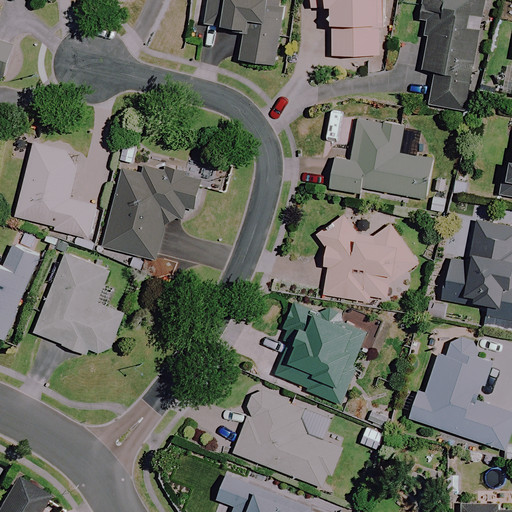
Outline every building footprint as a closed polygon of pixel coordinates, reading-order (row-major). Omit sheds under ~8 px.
[(279,0),(207,0),(204,25),(241,30),(237,60),(274,65),(282,9),(278,8),(279,0)] [(384,0),(309,0),(309,8),(330,8),(331,56),(379,56),(378,27),(384,27),(384,0)] [(485,0),(421,0),(419,12),(425,13),(421,35),(427,36),(421,72),(432,74),(427,105),(465,112),(485,0)] [(0,78),(2,79),(12,46),(0,42),(0,78)] [(402,124),(356,117),(350,159),(333,157),(328,188),(359,193),(360,189),(425,198),(431,159),(398,154),(402,124)] [(70,153),(33,144),(14,216),(54,227),(54,229),(87,238),(96,206),(68,198),(76,168),(70,153)] [(195,179),(142,164),(140,173),(123,168),(99,256),(152,271),(166,217),(183,222),(195,179)] [(322,294),(370,302),(371,297),(386,300),(389,284),(418,264),(389,224),(371,237),(359,233),(342,216),(316,235),(323,245),(322,267),(325,268),(322,294)] [(511,223),(471,216),(468,238),(464,261),(449,258),(442,300),(486,307),(482,329),(511,334),(511,223)] [(39,257),(12,246),(3,268),(0,267),(0,337),(5,339),(39,257)] [(108,271),(64,254),(33,333),(104,361),(123,313),(96,303),(108,271)] [(360,331),(293,308),(281,343),(286,345),(272,385),(340,408),(350,379),(344,377),(360,331)] [(491,361),(441,344),(424,395),(412,391),(403,416),(504,450),(511,424),(511,413),(477,402),(491,361)] [(314,413),(253,389),(244,412),(250,414),(235,453),(325,489),(343,443),(308,428),(314,413)] [(36,511),(43,502),(11,482),(0,500),(0,511),(36,511)] [(316,511),(248,482),(235,511),(316,511)]
